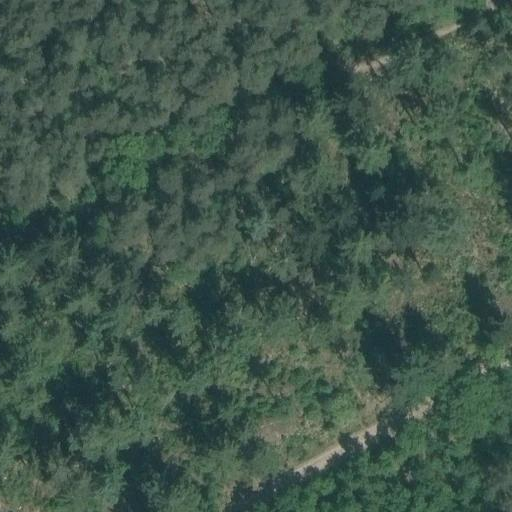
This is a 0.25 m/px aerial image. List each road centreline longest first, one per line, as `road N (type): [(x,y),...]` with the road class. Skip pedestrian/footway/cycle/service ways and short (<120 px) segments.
road 1 (unknown): [(0,252),(331,73)]
road 2 (track): [(511,356),(233,511)]
road 3 (unknown): [(331,73),(483,0)]
